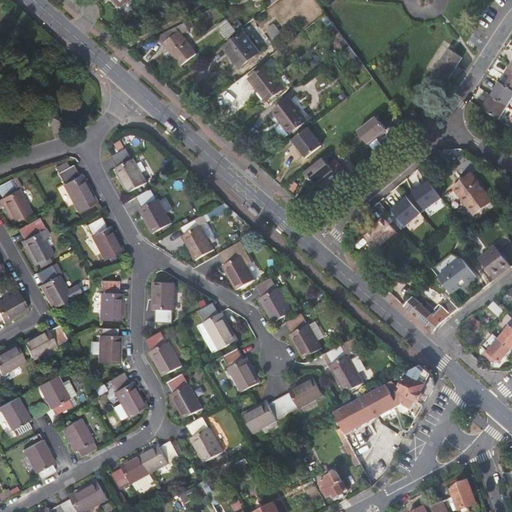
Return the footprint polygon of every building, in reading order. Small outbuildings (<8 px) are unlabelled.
[(114,0),(125,9),(127,7),(118,0),(114,0)] [(232,23),(226,27),(225,24),(220,26),(226,36),(236,30),(232,23)] [(157,33),(163,41),(178,29),(174,24),(157,33)] [(195,52),(178,29),(163,41),(181,63),(195,52)] [(220,49),(235,70),(253,56),(238,36),(220,49)] [(445,85),(462,58),(448,50),(431,76),(445,85)] [(259,102),(276,89),(260,66),(242,79),(259,102)] [(500,83),(511,90),(511,72),(508,70),(500,83)] [(511,99),(511,90),(500,83),(491,96),(508,107),(511,99)] [(483,110),(499,120),(508,107),(491,96),(483,110)] [(291,132),(307,119),(291,98),(274,110),(283,122),(290,131),(291,132)] [(54,112),(44,115),(48,125),(58,122),(54,112)] [(365,142),(384,127),(375,114),(356,129),(365,142)] [(282,134),(285,134),(290,131),(283,122),(279,125),(278,129),(282,134)] [(307,156),(322,145),(308,127),(293,138),(307,156)] [(126,193),(145,182),(131,159),(130,160),(124,149),(110,157),(116,168),(112,170),(126,193)] [(466,206),(473,215),(486,206),(483,201),(488,197),(476,180),(484,174),(464,154),(457,159),(468,176),(454,186),(461,195),(460,196),(467,206),(466,206)] [(322,156),(303,171),(312,183),(331,169),(322,156)] [(63,183),(61,184),(77,211),(96,200),(80,173),(77,175),(71,164),(57,172),(63,183)] [(0,197),(0,201),(11,222),(30,213),(17,189),(11,178),(0,183),(0,195),(1,197),(0,197)] [(411,190),(412,192),(429,181),(428,179),(411,190)] [(412,192),(424,209),(441,198),(429,181),(412,192)] [(137,209),(151,234),(171,223),(157,198),(155,199),(150,189),(135,197),(140,207),(137,209)] [(391,208),(392,210),(408,197),(406,195),(391,208)] [(406,226),(421,213),(408,197),(392,210),(406,226)] [(181,237),(194,260),(213,250),(200,227),(206,224),(202,216),(180,228),(184,235),(181,237)] [(92,237),(105,259),(124,249),(111,225),(108,227),(103,217),(87,226),(93,236),(92,237)] [(365,237),(375,249),(396,232),(384,217),(374,225),(376,228),(365,237)] [(20,242),(34,267),(54,257),(41,232),(39,233),(34,222),(18,230),(23,241),(20,242)] [(246,266),(251,263),(240,242),(218,254),(225,266),(222,267),(236,290),(254,281),(246,266)] [(478,259),(493,278),(508,267),(493,247),(478,259)] [(431,269),(437,277),(462,260),(451,254),(431,269)] [(466,284),(475,278),(462,260),(437,277),(450,294),(459,288),(456,285),(463,281),(466,284)] [(71,298),(52,265),(37,273),(43,284),(39,285),(52,309),(71,298)] [(272,321),(290,311),(277,287),(277,288),(271,277),(255,285),(261,296),(259,297),(272,321)] [(102,295),(101,295),(100,321),(121,322),(122,295),(119,295),(120,283),(102,282),(102,295)] [(173,310),(174,284),(152,283),(151,310),(155,310),(155,322),(172,323),(172,310),(173,310)] [(0,320),(1,320),(3,323),(27,310),(17,291),(0,300),(0,320)] [(443,304),(441,305),(440,304),(434,310),(431,314),(423,307),(412,298),(404,307),(405,308),(426,326),(433,332),(440,323),(458,309),(451,300),(444,305),(443,304)] [(203,323),(202,323),(217,351),(237,340),(222,312),(218,314),(213,303),(197,312),(203,323)] [(434,310),(427,303),(423,307),(431,314),(434,310)] [(291,333),(288,334),(302,359),(320,349),(315,339),(308,325),(307,324),(306,325),(300,315),(285,322),(291,333)] [(308,325),(315,339),(321,336),(313,322),(308,325)] [(22,340),(33,360),(57,347),(57,345),(66,340),(58,325),(48,330),(46,327),(22,340)] [(511,327),(509,325),(497,336),(509,347),(511,342),(511,327)] [(101,337),(100,337),(99,363),(121,364),(122,337),(119,337),(119,330),(101,329),(101,337)] [(149,352),(163,376),(180,367),(167,342),(166,343),(160,333),(146,340),(152,351),(149,352)] [(497,359),(509,347),(497,336),(486,349),(497,359)] [(352,353),(345,341),(324,353),(330,365),(327,366),(343,394),(362,383),(346,356),(352,353)] [(0,373),(1,374),(23,362),(13,342),(0,349),(0,373)] [(228,368),(227,368),(240,392),(260,382),(246,357),(243,359),(238,348),(222,357),(228,368)] [(324,353),(320,355),(327,366),(330,365),(324,353)] [(423,387),(431,391),(433,388),(430,375),(420,366),(397,378),(402,382),(398,388),(400,390),(398,392),(415,402),(417,399),(424,403),(428,397),(420,393),(423,387)] [(127,414),(145,405),(132,381),(129,383),(123,373),(110,380),(115,390),(114,391),(127,414)] [(172,394),(170,395),(183,418),(203,408),(190,384),(189,385),(183,374),(166,383),(172,394)] [(38,385),(51,408),(54,407),(58,414),(72,406),(68,399),(70,398),(57,375),(38,385)] [(278,397),(287,412),(297,407),(297,408),(321,396),(310,376),(287,389),(288,391),(278,397)] [(387,390),(393,387),(390,382),(349,405),(333,413),(341,426),(346,437),(360,465),(376,456),(359,422),(374,414),(377,420),(394,410),(392,408),(396,403),(410,410),(415,402),(398,392),(395,395),(394,393),(387,392),(387,390)] [(18,397),(0,406),(0,411),(11,431),(12,430),(16,437),(32,428),(28,421),(31,420),(18,397)] [(241,413),(252,433),(277,420),(276,419),(287,412),(278,397),(267,403),(265,400),(241,413)] [(190,437),(203,462),(222,452),(209,428),(208,428),(202,417),(186,425),(192,436),(190,437)] [(92,441),(93,441),(81,418),(61,429),(73,452),(77,450),(80,456),(95,448),(92,441)] [(343,439),(346,437),(341,426),(337,428),(343,439)] [(54,462),(42,439),(22,450),(34,473),(36,472),(39,479),(55,470),(52,464),(54,462)] [(137,453),(148,473),(168,462),(167,460),(181,452),(175,444),(173,446),(169,439),(158,445),(156,443),(137,453)] [(137,453),(119,464),(120,467),(110,473),(119,488),(129,482),(130,484),(136,480),(148,473),(137,453)] [(342,482),(336,472),(322,480),(324,484),(320,486),(321,489),(320,489),(322,493),(325,491),(326,494),(332,491),(336,497),(344,494),(339,484),(342,482)] [(148,473),(136,480),(139,485),(151,478),(148,473)] [(81,511),(107,497),(96,478),(69,494),(70,496),(60,502),(65,511),(77,511),(79,511),(81,511)] [(447,501),(431,509),(432,511),(457,511),(458,511),(475,506),(466,483),(457,485),(451,491),(453,499),(447,501)] [(36,511),(65,511),(60,502),(49,509),(48,506),(36,511)]
